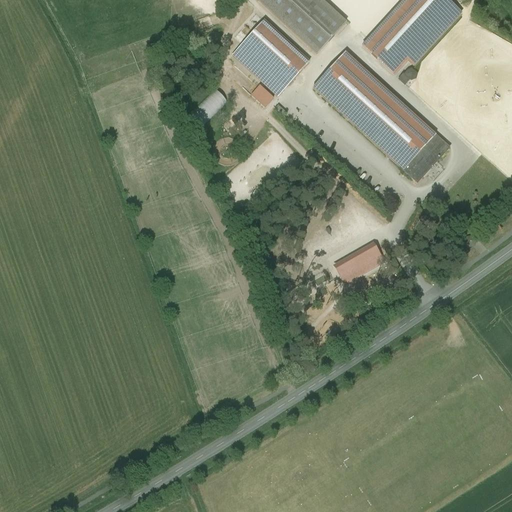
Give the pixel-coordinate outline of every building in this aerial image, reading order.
[(345,24),(318,0),(255,0),(316,56),(345,24)] [(404,0),(368,41),(362,47),(394,76),(407,61),(413,67),(461,15),(443,0),(404,0)] [(308,64),(263,23),(232,57),(277,98),(308,64)] [(435,137),(345,55),(313,90),(402,172),(435,137)] [(411,71),(406,73),(401,80),(405,84),(409,80),(413,78),(414,75),(411,71)] [(259,87),(251,96),(264,109),(273,100),(259,87)] [(402,172),(417,185),(449,150),(435,137),(402,172)]
